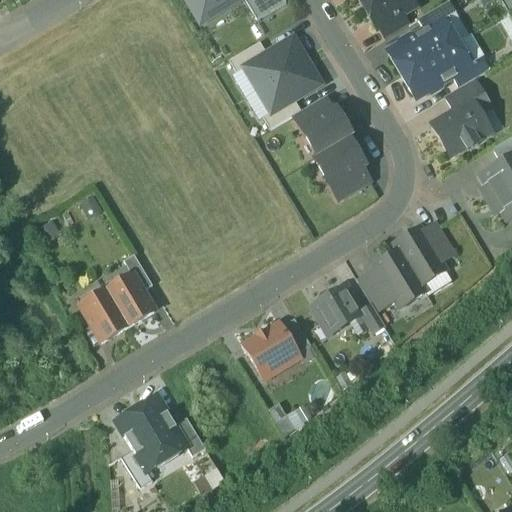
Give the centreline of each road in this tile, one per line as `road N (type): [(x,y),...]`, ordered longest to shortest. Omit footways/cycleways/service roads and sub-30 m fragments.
road 1 (residential): [(0,449),(390,211),(404,184),(403,156),(312,0)]
road 2 (primary): [(511,371),(341,511)]
